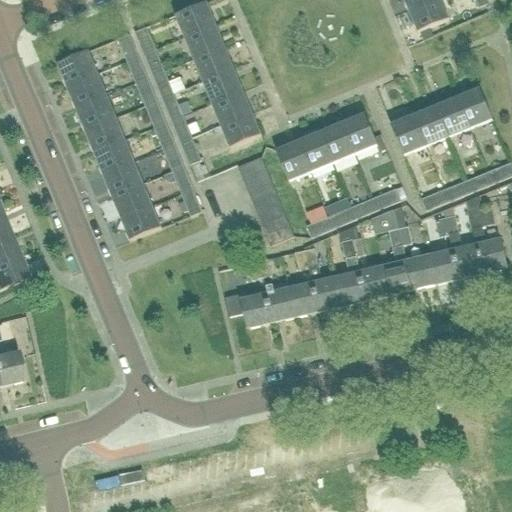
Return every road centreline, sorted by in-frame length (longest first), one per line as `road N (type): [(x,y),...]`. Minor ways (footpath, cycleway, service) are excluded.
road 1 (residential): [(503,343),(195,417),(143,394)]
road 2 (residential): [(143,394),(29,114)]
